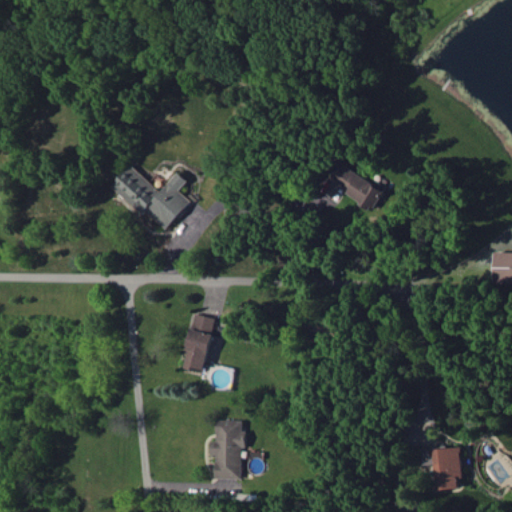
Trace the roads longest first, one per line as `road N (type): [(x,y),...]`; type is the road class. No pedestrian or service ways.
road 1 (residential): [(0,274),(366,282)]
road 2 (residential): [(129,276),(147,511)]
